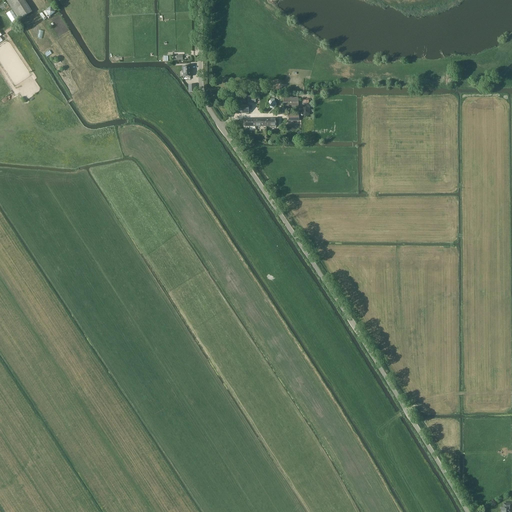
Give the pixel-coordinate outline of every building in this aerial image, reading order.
[(5,0),(19,20),(23,17),(31,12),(23,0),(5,0)] [(48,15),(55,10),(51,5),(45,10),(48,15)] [(190,66),(183,66),(183,77),(191,76),(190,66)] [(283,98),(283,102),(283,108),(298,108),(298,98),(283,98)] [(236,114),(248,114),(248,105),(236,105),(236,114)] [(305,117),(310,115),(310,109),(306,106),(301,109),(301,114),(305,117)] [(511,503),(504,504),(504,508),(502,508),(502,511),(511,511),(511,509),(511,510),(511,503)]
